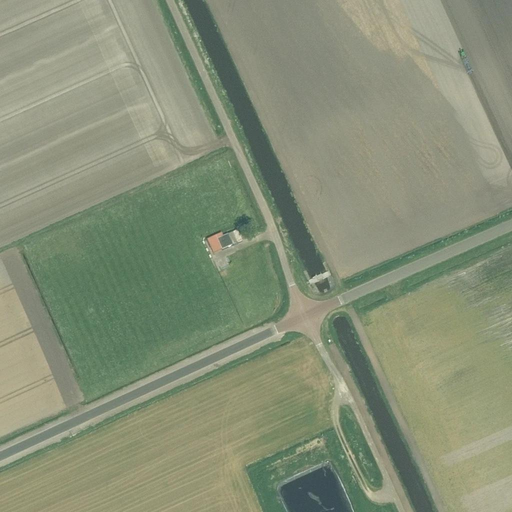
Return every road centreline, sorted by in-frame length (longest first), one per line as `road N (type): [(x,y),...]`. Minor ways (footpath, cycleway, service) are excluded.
road 1 (unclassified): [(305,315),(169,0)]
road 2 (unclassified): [(0,456),(305,315)]
road 3 (unclassified): [(305,315),(511,226)]
road 4 (unclassified): [(401,511),(305,315)]
